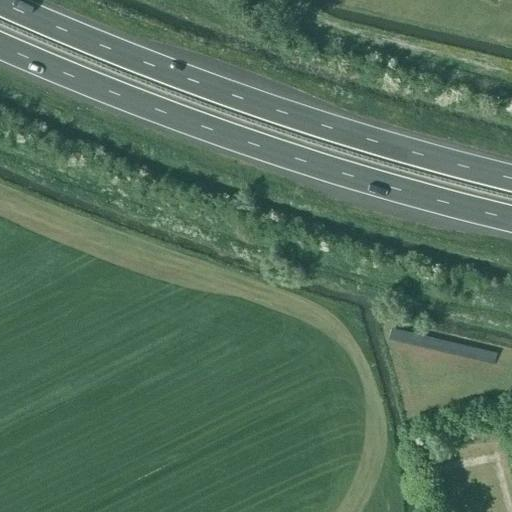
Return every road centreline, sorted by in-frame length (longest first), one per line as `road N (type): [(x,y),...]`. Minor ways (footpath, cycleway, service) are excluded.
road 1 (trunk): [(511,178),(185,77),(0,1)]
road 2 (trunk): [(0,48),(168,116),(511,219)]
